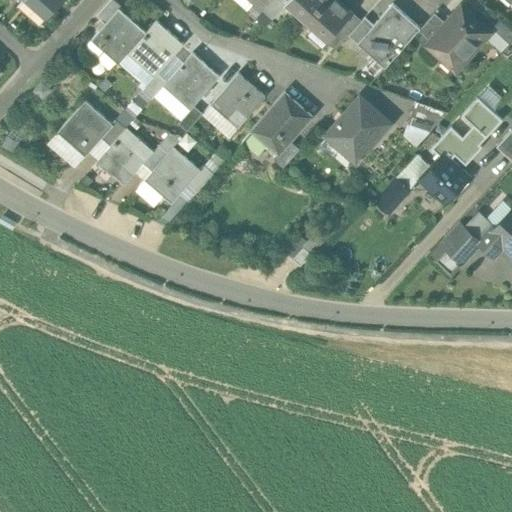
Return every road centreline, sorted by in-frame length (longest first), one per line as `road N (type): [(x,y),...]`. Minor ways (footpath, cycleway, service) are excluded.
road 1 (tertiary): [(0,189),(115,248),(253,296),(329,311),(511,320)]
road 2 (residential): [(328,87),(208,38),(165,0)]
